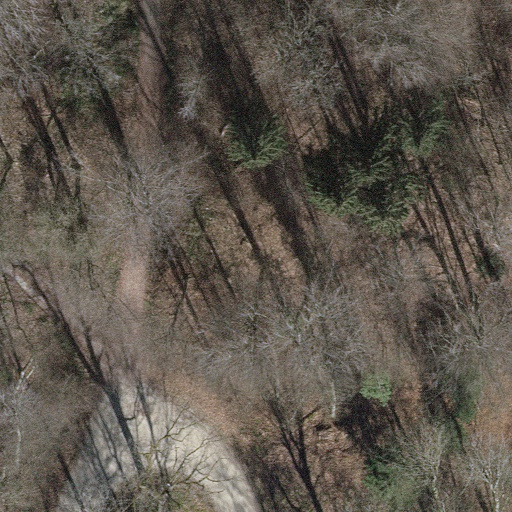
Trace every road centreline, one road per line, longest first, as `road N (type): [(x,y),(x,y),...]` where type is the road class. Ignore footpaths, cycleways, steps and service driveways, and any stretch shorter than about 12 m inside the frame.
road 1 (track): [(109,358),(129,339),(154,221),(148,0)]
road 2 (track): [(144,433),(109,358),(0,268)]
road 3 (track): [(144,433),(199,448),(240,511)]
